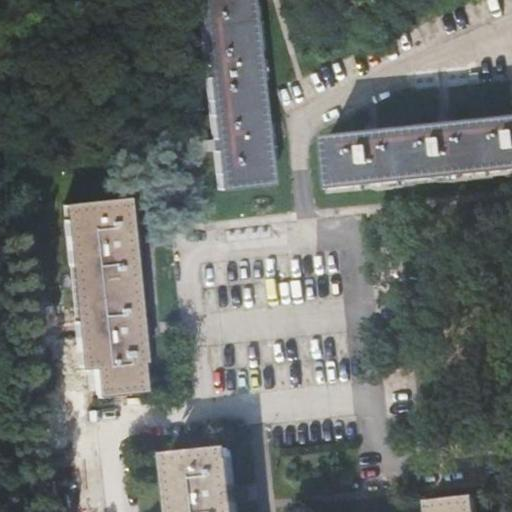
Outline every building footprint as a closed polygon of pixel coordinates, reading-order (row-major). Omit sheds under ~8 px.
[(195,0),(217,188),(269,183),(249,0),(195,0)] [(511,171),(511,119),(328,140),(334,191),(362,188),(511,171)] [(69,277),(78,366),(92,365),(95,394),(141,389),(138,360),(142,359),(139,338),(138,323),(130,250),(129,235),(125,198),(61,205),(69,277)] [(139,234),(129,235),(130,250),(141,249),(139,234)] [(148,322),(138,323),(139,338),(150,337),(148,322)] [(236,511),(235,502),(233,486),(230,450),(168,457),(173,511),(236,511)] [(244,485),(233,486),(235,502),(245,500),(244,485)] [(475,511),(474,499),(429,503),(430,511),(475,511)]
